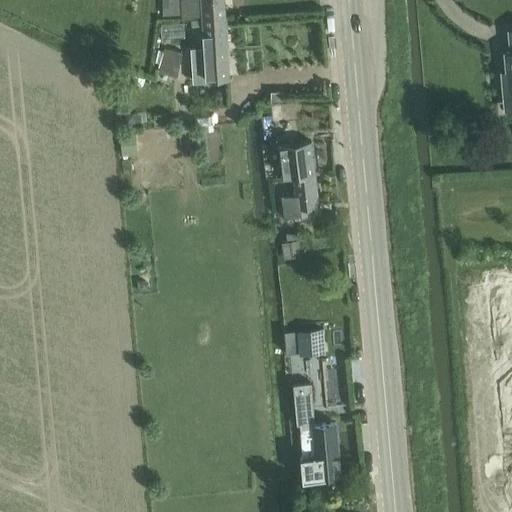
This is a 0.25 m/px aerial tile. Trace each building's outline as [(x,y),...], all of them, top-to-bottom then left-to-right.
[(202,17),(226,15),(224,0),(162,0),(163,16),(182,15),(182,18),(202,17)] [(202,19),(192,20),(193,36),(203,35),(204,47),(227,45),(226,15),(202,17),(202,19)] [(185,21),(161,23),(162,37),(186,36),(185,21)] [(178,75),(184,50),(164,46),(159,71),(178,75)] [(228,46),(204,47),(204,51),(192,52),(193,74),(205,73),(205,81),(230,79),(228,46)] [(130,87),(119,88),(120,98),(131,97),(130,87)] [(283,89),(270,89),(270,99),(283,99),(283,93),(283,89)] [(283,104),(272,105),(273,122),(285,122),(283,104)] [(146,111),(134,112),(135,122),(147,121),(146,111)] [(134,112),(123,113),(124,123),(135,122),(134,112)] [(212,115),(197,116),(198,125),(213,123),(212,115)] [(135,133),(120,135),(121,156),(137,154),(135,133)] [(293,178),(316,175),(312,142),(277,146),(281,176),(293,175),(293,178)] [(226,175),(201,178),(202,187),(227,185),(226,175)] [(316,175),(293,178),(295,194),(281,196),(284,218),(313,215),(312,206),(320,205),(316,175)] [(297,232),(286,233),(287,241),(298,240),(297,232)] [(283,256),(302,253),(300,239),(298,240),(287,241),(281,242),(283,256)] [(143,280),(137,280),(138,292),(149,291),(148,284),(143,280)] [(299,330),(297,330),(299,354),(300,354),(324,352),(323,329),(323,328),(306,329),(299,330)] [(310,383),(294,384),(297,421),(300,421),(301,434),(302,457),(301,457),(303,479),(340,476),(338,456),(336,422),(313,423),(310,383)]
